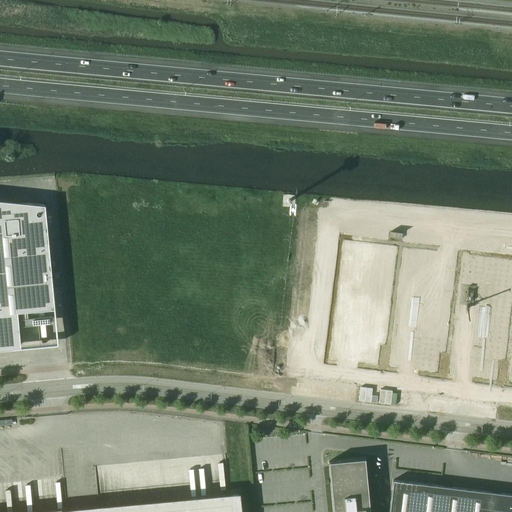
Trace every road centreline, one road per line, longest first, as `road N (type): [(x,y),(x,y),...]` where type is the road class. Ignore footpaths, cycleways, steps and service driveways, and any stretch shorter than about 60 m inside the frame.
road 1 (motorway): [(0,85),(511,133)]
road 2 (motorway): [(511,106),(0,58)]
road 3 (unclassified): [(318,401),(145,380),(47,384)]
road 4 (unclassified): [(48,394),(128,390),(317,412)]
road 5 (unclassified): [(457,418),(318,401)]
road 6 (unclassified): [(317,412),(455,429)]
